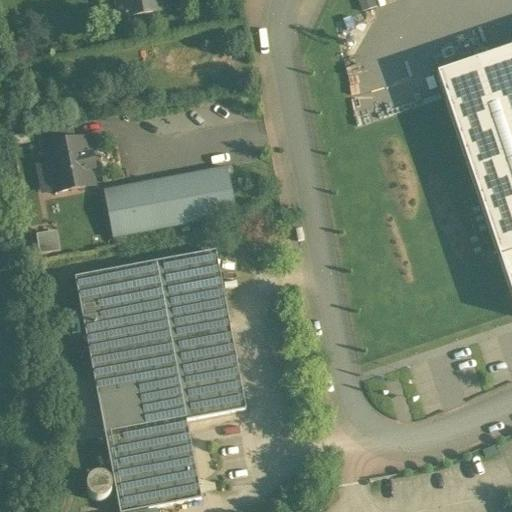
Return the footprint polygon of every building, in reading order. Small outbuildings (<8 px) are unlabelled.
[(114,0),(119,22),(167,13),(164,0),(114,0)] [(445,99),(511,76),(511,50),(437,76),(445,99)] [(511,76),(445,99),(499,261),(511,256),(511,76)] [(71,127),(36,133),(40,150),(45,149),(45,148),(75,142),(71,127)] [(75,142),(45,148),(45,149),(48,166),(43,167),(38,168),(41,183),(51,181),(54,195),(94,187),(90,171),(93,170),(91,156),(88,157),(85,140),(75,142)] [(227,169),(103,193),(112,240),(236,217),(227,169)] [(39,255),(60,251),(56,231),(35,235),(39,255)] [(215,253),(75,280),(119,511),(142,511),(148,511),(201,501),(186,423),(245,411),(231,333),(230,333),(227,319),(228,319),(221,282),(220,282),(215,253)] [(511,256),(499,261),(511,298),(511,256)] [(110,496),(111,491),(110,486),(107,482),(103,479),(99,478),(94,479),(90,482),(87,486),(86,490),(87,495),(90,499),(94,502),(99,503),(103,502),(108,500),(110,496)]
